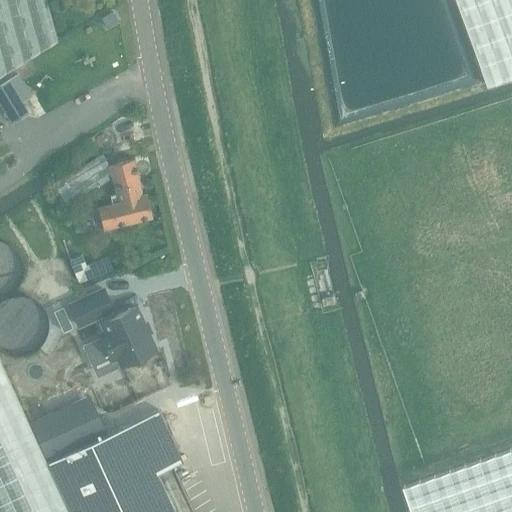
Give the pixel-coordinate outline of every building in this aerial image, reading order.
[(0,0),(0,76),(56,42),(44,0),(0,0)] [(511,0),(458,0),(489,85),(511,76),(511,0)] [(112,12),(101,19),(106,27),(117,21),(112,12)] [(17,74),(0,84),(0,106),(10,124),(28,113),(22,102),(31,96),(17,74)] [(69,178),(55,186),(66,205),(111,180),(116,203),(87,210),(92,231),(149,217),(144,194),(140,195),(135,176),(131,160),(108,165),(103,158),(100,159),(69,178)] [(18,275),(18,270),(18,264),(16,259),(14,255),(11,251),(7,247),(2,245),(0,243),(0,295),(2,295),(7,292),(11,289),(14,284),(16,280),(18,275)] [(113,268),(109,255),(86,261),(83,253),(71,257),(77,278),(113,268)] [(68,304),(67,305),(76,326),(78,325),(77,324),(97,315),(100,322),(99,323),(103,332),(98,334),(99,336),(81,345),(90,364),(108,356),(110,359),(115,357),(119,366),(129,362),(130,365),(136,367),(143,364),(145,358),(144,355),(154,350),(134,307),(113,316),(110,311),(111,310),(101,289),(100,290),(101,290),(68,305),(68,304)] [(43,331),(44,325),(43,320),(42,315),(39,310),(35,305),(31,302),(26,300),(20,298),(15,298),(9,299),(4,301),(0,303),(0,347),(4,350),(9,352),(15,353),(21,353),(26,351),(31,349),(35,345),(39,341),(42,336),(43,331)] [(65,314),(62,307),(53,311),(56,318),(65,314)] [(71,327),(67,319),(58,323),(62,331),(71,327)] [(0,363),(0,511),(68,511),(45,462),(27,422),(0,363)] [(88,394),(27,422),(45,462),(106,434),(88,394)] [(106,434),(45,462),(68,511),(173,511),(155,473),(180,461),(157,411),(106,434)] [(511,511),(511,442),(404,481),(414,511),(511,511)]
